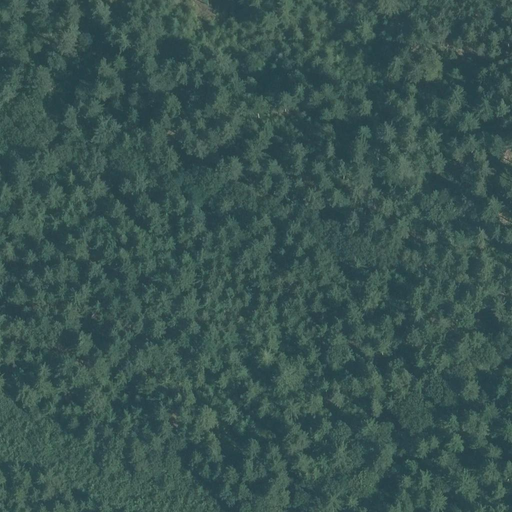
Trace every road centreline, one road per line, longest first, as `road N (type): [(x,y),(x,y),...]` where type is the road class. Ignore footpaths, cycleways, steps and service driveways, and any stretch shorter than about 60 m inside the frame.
road 1 (track): [(511,297),(0,128)]
road 2 (track): [(398,27),(361,248)]
road 3 (track): [(24,450),(166,511)]
road 4 (track): [(398,27),(511,79)]
